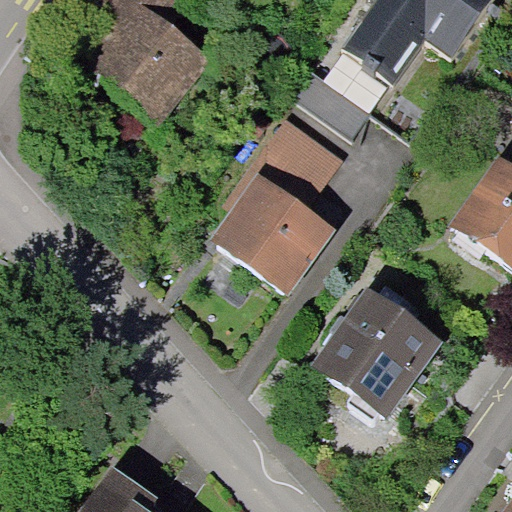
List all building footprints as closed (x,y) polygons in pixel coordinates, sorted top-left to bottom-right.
[(195,16),(174,0),(107,0),(96,15),(118,32),(85,73),(162,134),(213,71),(175,41),(195,16)] [(505,6),(496,0),(386,0),(344,60),(387,91),(418,48),(455,75),(505,6)] [(266,189),(216,252),(292,312),(345,245),(309,216),(344,173),(287,127),(248,175),(266,189)] [(511,179),(506,175),(455,243),(511,285),(511,179)] [(375,301),(316,379),(392,436),(450,359),(375,301)] [(154,511),(119,486),(100,511),(154,511)]
